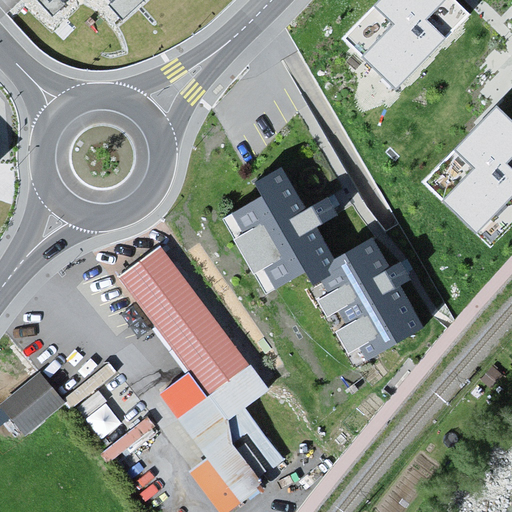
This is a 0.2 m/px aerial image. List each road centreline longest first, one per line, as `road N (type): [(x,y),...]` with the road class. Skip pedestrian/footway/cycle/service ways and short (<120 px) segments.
road 1 (primary): [(65,205),(99,218),(148,197),(163,146),(146,114)]
road 2 (primary): [(146,114),(275,0)]
